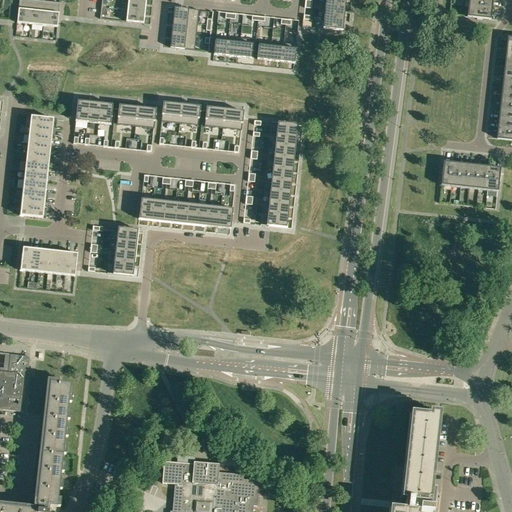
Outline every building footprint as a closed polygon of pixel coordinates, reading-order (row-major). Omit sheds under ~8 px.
[(30,24),(33,1),(25,0),(19,0),(17,23),(17,24),(30,25),(30,24)] [(127,11),(144,13),(145,13),(146,2),(145,2),(128,0),(127,11)] [(325,0),(325,6),(344,8),(344,9),(345,0),(325,0)] [(492,1),(491,1),(484,0),(468,0),(468,7),(469,7),(491,10),(492,1)] [(43,26),(44,26),(46,2),(33,1),(30,24),(30,25),(43,26)] [(60,4),(46,2),(44,26),(43,26),(57,28),(57,27),(60,4)] [(325,6),(324,18),(343,20),(344,9),(344,8),(325,6)] [(491,10),(469,7),(468,7),(467,17),(490,20),(491,10)] [(175,8),(174,8),(173,22),(197,24),(199,11),(175,8)] [(126,22),(143,24),(145,13),(144,13),(127,11),(126,22)] [(343,20),(324,18),(322,30),(341,32),(342,32),(343,20)] [(171,35),(172,35),(196,37),(197,24),(173,22),(171,35)] [(194,51),(196,37),(172,35),(171,35),(170,48),(194,51)] [(226,56),(228,38),(215,37),(213,55),(213,56),(226,57),(226,56)] [(226,56),(226,57),(238,58),(240,39),(228,38),(226,56)] [(240,39),(238,58),(251,60),(251,59),(253,41),(240,39)] [(269,61),(271,43),(259,41),(257,60),(269,62),(269,61)] [(281,62),(283,44),(271,43),(269,61),(269,62),(281,63),(281,62)] [(294,64),(296,45),(283,44),(281,62),(281,63),(294,64)] [(511,85),(504,84),(503,93),(511,94),(511,85)] [(502,102),(511,103),(511,94),(503,93),(502,102)] [(77,103),(75,122),(87,123),(89,104),(89,103),(77,102),(77,103)] [(511,103),(502,102),(501,111),(511,112),(511,103)] [(87,123),(98,124),(100,105),(89,103),(89,104),(87,123)] [(161,122),(179,124),(181,106),(163,104),(161,122)] [(100,105),(98,124),(110,126),(112,109),(112,106),(100,105)] [(118,107),(118,110),(117,125),(135,127),(137,109),(137,108),(118,106),(118,107)] [(179,124),(198,126),(199,111),(200,108),(181,106),(179,124)] [(154,129),(156,111),(137,108),(137,109),(135,127),(154,129)] [(223,129),(224,111),(225,110),(206,108),(206,109),(206,112),(204,127),(223,129)] [(224,111),(223,129),(241,131),(243,113),(243,112),(225,110),(224,111)] [(511,112),(501,111),(500,120),(501,120),(511,121),(511,112)] [(53,120),(52,120),(30,117),(29,127),(51,129),(52,129),(53,120)] [(511,121),(501,120),(500,120),(499,129),(511,130),(511,121)] [(296,137),(297,126),(277,123),(276,135),(295,137),(296,137)] [(28,135),(50,138),(51,138),(52,129),(51,129),(29,127),(28,135)] [(511,130),(499,129),(498,140),(511,141),(511,130)] [(50,147),(51,138),(50,138),(28,135),(27,144),(50,147)] [(295,137),(276,135),(275,147),(294,149),(295,149),(296,137),(295,137)] [(50,147),(27,144),(27,153),(49,156),(50,147)] [(294,149),(275,147),(273,158),(293,160),(295,149),(294,149)] [(48,165),(49,156),(27,153),(26,162),(48,165)] [(273,158),(272,169),(292,171),(293,160),(273,158)] [(47,174),(48,165),(26,162),(25,171),(47,174)] [(443,162),(441,186),(451,187),(453,163),(443,162)] [(462,164),(453,163),(451,187),(460,188),(462,164)] [(462,164),(460,188),(469,189),(469,188),(472,165),(462,164)] [(472,165),(469,188),(469,189),(478,190),(481,166),(472,165)] [(481,166),(478,190),(487,191),(490,167),(481,166)] [(500,169),(490,167),(487,191),(497,192),(500,169)] [(292,171),(272,169),(271,181),(290,183),(291,183),(292,171)] [(24,180),(46,183),(47,174),(25,171),(24,180)] [(45,192),(45,191),(46,183),(24,180),(23,189),(45,192)] [(290,183),(271,181),(270,192),(289,194),(290,194),(291,183),(290,183)] [(45,192),(23,189),(22,198),(44,201),(45,192)] [(270,192),(269,203),(288,205),(289,205),(290,194),(289,194),(270,192)] [(43,209),(44,201),(22,198),(21,207),(43,209),(43,210),(43,209)] [(141,199),(139,219),(150,221),(150,220),(153,201),(146,200),(141,199)] [(164,202),(153,201),(150,220),(150,221),(162,222),(162,221),(164,202)] [(162,222),(173,223),(175,203),(164,202),(162,221),(162,222)] [(187,204),(175,203),(173,223),(184,224),(187,204)] [(289,205),(288,205),(269,203),(267,215),(287,217),(289,205)] [(184,224),(196,226),(196,225),(198,206),(187,204),(184,224)] [(196,225),(196,226),(207,227),(207,226),(209,207),(198,206),(196,225)] [(43,209),(21,207),(20,217),(42,219),(43,210),(43,209)] [(207,226),(207,227),(218,228),(221,208),(209,207),(207,226)] [(218,228),(230,229),(232,209),(221,208),(218,228)] [(287,217),(267,215),(266,226),(285,229),(286,229),(287,217)] [(138,231),(118,228),(116,240),(136,242),(138,231)] [(116,240),(115,252),(134,254),(135,254),(136,242),(116,240)] [(29,272),(32,250),(22,249),(20,271),(29,272)] [(41,251),(32,250),(29,272),(38,273),(41,251)] [(41,251),(38,273),(47,274),(50,252),(41,251)] [(59,253),(50,252),(47,274),(56,275),(59,253)] [(133,265),(134,265),(135,254),(134,254),(115,252),(114,263),(133,265)] [(59,253),(56,275),(65,276),(68,254),(59,253)] [(75,277),(77,255),(68,254),(65,276),(75,277)] [(114,263),(113,275),(133,277),(134,265),(133,265),(114,263)] [(18,356),(10,355),(9,365),(28,367),(29,357),(18,356)] [(0,409),(9,411),(10,404),(13,373),(12,373),(4,372),(3,372),(0,402),(0,409)] [(13,373),(10,404),(24,405),(27,375),(13,373)] [(47,379),(33,503),(33,506),(0,502),(0,511),(48,511),(49,507),(57,508),(71,385),(56,383),(56,380),(47,379)] [(24,405),(10,404),(9,411),(23,412),(24,405)] [(400,509),(390,508),(389,511),(431,511),(432,508),(429,508),(430,503),(431,502),(432,501),(433,500),(434,499),(434,498),(434,497),(435,495),(434,494),(434,493),(433,492),(432,491),(431,490),(432,486),(428,486),(436,416),(411,413),(405,467),(395,467),(392,499),(401,500),(400,509)] [(177,486),(175,486),(172,511),(174,511),(249,511),(250,506),(258,507),(258,498),(255,497),(255,490),(263,490),(264,481),(247,480),(246,483),(243,482),(243,475),(218,473),(219,465),(193,463),(193,465),(164,462),(162,484),(177,485),(177,486)]
